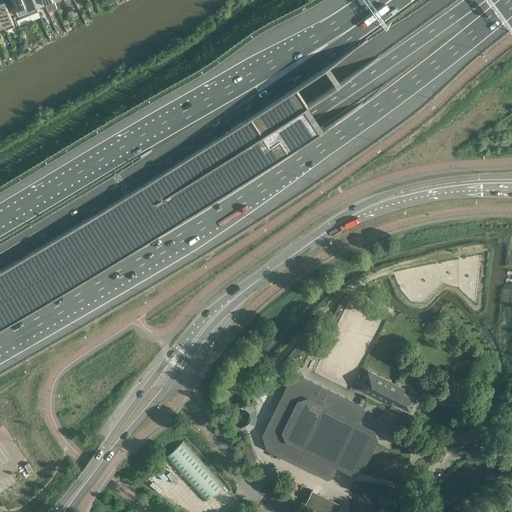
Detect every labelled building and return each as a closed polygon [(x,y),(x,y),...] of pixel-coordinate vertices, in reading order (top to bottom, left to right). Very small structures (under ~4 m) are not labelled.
[(28,11),(23,0),(12,0),(19,15),(20,15),(19,14),(28,11)] [(36,7),(33,0),(23,0),(28,11),(36,7)] [(13,23),(5,2),(4,2),(4,3),(0,4),(0,16),(4,26),(12,23),(13,23)] [(331,66),(326,69),(338,85),(342,82),(331,66)] [(309,106),(305,109),(320,131),(324,129),(314,113),(309,106)] [(363,387),(371,372),(367,370),(357,389),(386,404),(388,405),(389,405),(391,402),(363,387)] [(403,392),(405,389),(394,384),(371,372),(363,387),(391,402),(410,411),(416,399),(403,392)] [(377,434),(349,421),(357,403),(303,377),(290,381),(263,436),(267,449),(328,479),(332,477),(338,466),(339,463),(358,473),(362,464),(377,434)] [(442,383),(430,377),(423,391),(435,397),(442,383)] [(258,384),(252,396),(263,401),(269,390),(258,384)] [(242,434),(247,432),(252,429),(255,425),(257,419),(256,414),(254,409),(251,406),(247,403),(246,403),(242,402),(241,402),(237,402),(231,405),(227,409),(225,414),(225,420),(227,426),(231,430),(236,433),(242,434)] [(363,406),(357,403),(349,421),(377,434),(375,430),(359,422),(365,411),(363,406)] [(258,459),(249,433),(248,434),(240,436),(249,462),(254,460),(258,459)] [(378,439),(377,434),(358,473),(363,471),(378,439)] [(223,485),(183,441),(165,458),(205,501),(223,485)] [(353,474),(358,473),(339,463),(338,466),(353,474)] [(312,510),(320,494),(312,490),(312,491),(306,504),(305,506),(312,510)] [(338,511),(342,505),(320,494),(312,510),(317,511),(338,511)]
